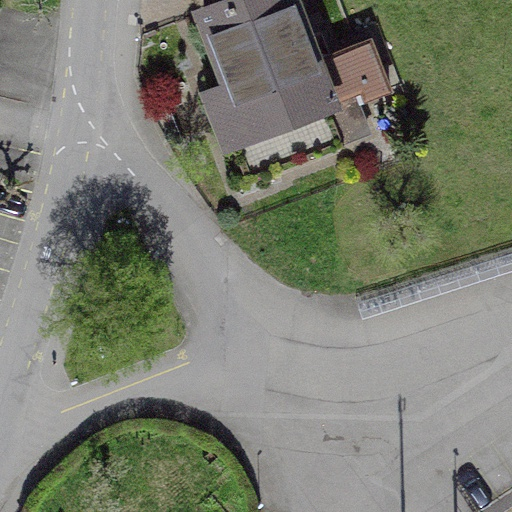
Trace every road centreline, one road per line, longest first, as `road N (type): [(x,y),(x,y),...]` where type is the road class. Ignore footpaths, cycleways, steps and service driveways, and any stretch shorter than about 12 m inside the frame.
road 1 (residential): [(291,351),(76,109)]
road 2 (residential): [(0,416),(76,109)]
road 3 (residential): [(0,416),(43,419),(291,351)]
road 4 (residential): [(511,298),(407,334),(291,351)]
